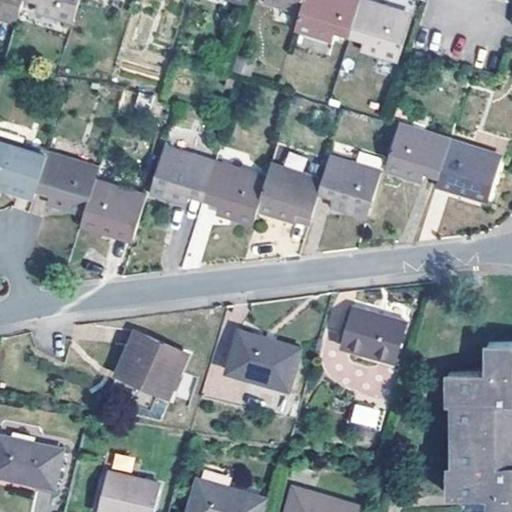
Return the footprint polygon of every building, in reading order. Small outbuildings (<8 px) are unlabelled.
[(0,0),(0,15),(17,21),(23,0),(0,0)] [(80,0),(34,0),(38,1),(35,8),(75,20),(80,0)] [(306,0),(269,0),(304,11),(306,0)] [(349,37),(360,0),(306,0),(304,11),(299,28),(334,39),(337,33),(349,37)] [(372,0),(360,0),(349,37),(364,41),(363,47),(401,58),(414,12),(372,0)] [(440,176),(450,142),(401,127),(384,172),(423,184),(426,173),(440,176)] [(50,153),(51,149),(32,143),(31,148),(0,138),(0,186),(37,198),(38,192),(50,153)] [(438,182),(438,183),(490,199),(502,157),(466,146),(467,143),(452,138),(450,142),(440,176),(438,182)] [(218,159),(165,143),(150,191),(191,203),(193,196),(205,200),(218,159)] [(96,181),(100,168),(50,153),(38,192),(50,195),(48,203),(86,214),(96,181)] [(382,171),(332,154),(325,177),(321,193),(335,197),(333,204),(369,214),(382,171)] [(219,211),(255,223),(259,208),(268,174),(218,159),(205,200),(221,205),(219,211)] [(259,208),(312,225),(321,193),(325,177),(272,161),(268,174),(259,208)] [(86,214),(83,224),(135,240),(149,193),(130,187),(129,191),(96,181),(86,214)] [(359,305),(346,345),(397,361),(408,320),(359,305)] [(139,329),(120,370),(171,394),(190,352),(139,329)] [(243,329),(231,369),(294,388),(305,346),(243,329)] [(511,511),(511,340),(490,341),(489,368),(449,370),(450,400),(453,401),(453,464),(450,463),(450,494),(492,493),(491,511),(511,511)] [(354,403),(349,422),(376,429),(381,409),(354,403)] [(3,433),(0,447),(0,473),(56,486),(66,447),(3,433)] [(111,468),(100,511),(102,511),(156,511),(164,484),(111,468)] [(201,478),(190,511),(264,511),(269,497),(201,478)] [(364,511),(367,506),(297,486),(289,511),(364,511)]
